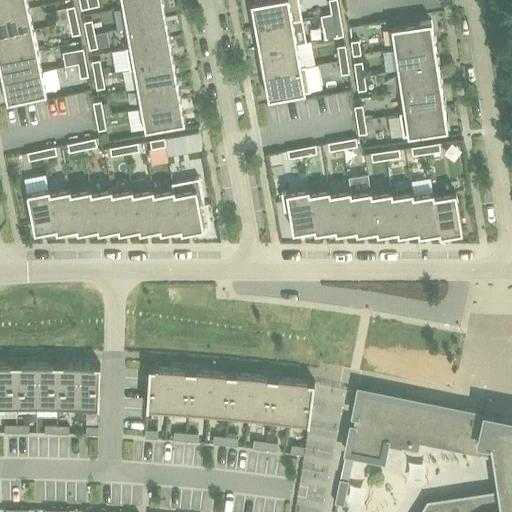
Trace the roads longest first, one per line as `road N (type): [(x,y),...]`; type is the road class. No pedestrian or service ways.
road 1 (residential): [(208,0),(253,269)]
road 2 (residential): [(470,0),(508,268)]
road 3 (residential): [(253,269),(277,289),(451,318),(462,268)]
road 4 (residential): [(253,269),(0,273)]
road 5 (residential): [(462,268),(253,269)]
road 6 (unknown): [(116,269),(113,470)]
